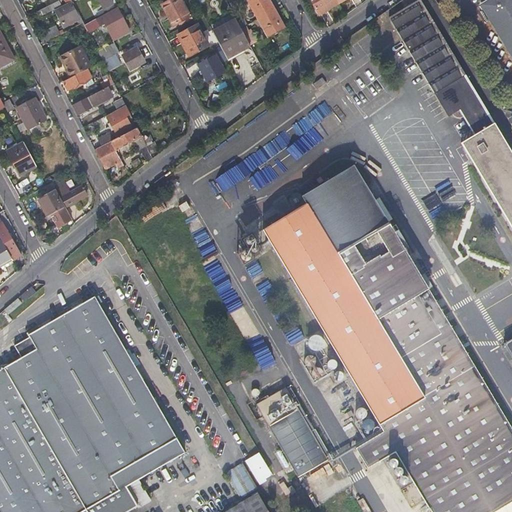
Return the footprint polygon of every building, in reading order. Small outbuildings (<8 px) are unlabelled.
[(113,4),(110,0),(98,0),(103,9),(113,4)] [(190,17),(180,0),(170,0),(161,5),(172,26),(190,17)] [(247,0),(257,18),(275,8),(269,0),(247,0)] [(327,9),(338,4),(336,0),(310,0),(319,16),(328,11),(327,9)] [(511,55),(511,0),(485,0),(480,4),(511,55)] [(57,1),(38,12),(41,19),(52,13),(51,10),(60,5),(57,1)] [(482,105),(420,1),(392,17),(447,110),(457,105),(464,116),(482,105)] [(63,26),(77,19),(80,18),(71,3),(55,11),(63,26)] [(129,31),(116,7),(96,18),(101,26),(104,25),(107,29),(109,27),(115,39),(129,31)] [(285,27),(275,8),(257,18),(268,37),(285,27)] [(240,29),(235,19),(211,30),(219,45),(226,58),(249,47),(249,46),(240,29)] [(84,24),(88,33),(96,29),(92,21),(84,24)] [(39,36),(42,43),(60,34),(55,24),(46,29),(48,31),(39,36)] [(247,24),(240,29),(249,46),(256,42),(247,24)] [(208,45),(197,25),(178,36),(188,56),(208,45)] [(0,67),(11,62),(3,47),(5,45),(0,35),(0,67)] [(115,54),(119,52),(115,43),(99,52),(103,60),(115,54)] [(87,69),(90,67),(78,46),(59,56),(70,78),(87,69)] [(144,62),(137,48),(123,55),(130,69),(144,62)] [(103,60),(108,71),(120,64),(115,54),(103,60)] [(225,73),(215,55),(197,64),(206,82),(225,73)] [(70,78),(63,82),(67,90),(82,82),(91,77),(87,69),(70,78)] [(108,86),(114,83),(109,72),(103,75),(105,79),(100,82),(103,89),(108,86)] [(318,88),(327,82),(323,77),(314,83),(318,88)] [(103,89),(87,97),(88,98),(72,106),(77,115),(113,96),(108,86),(103,89)] [(46,118),(34,95),(16,105),(28,128),(46,118)] [(112,102),(116,109),(125,104),(122,98),(112,102)] [(13,109),(8,100),(3,103),(5,107),(7,112),(13,109)] [(327,115),(332,110),(325,103),(320,107),(327,115)] [(127,115),(130,114),(130,113),(126,105),(106,116),(115,134),(130,127),(124,116),(127,115)] [(511,154),(482,105),(464,116),(473,131),(462,137),(511,220),(511,154)] [(315,127),(308,116),(281,134),(290,147),(297,142),(305,153),(344,125),(335,113),(315,127)] [(133,128),(137,127),(130,114),(127,115),(133,128)] [(146,162),(152,157),(137,127),(133,128),(113,139),(100,146),(93,150),(104,170),(116,163),(118,167),(123,164),(115,149),(131,140),(134,145),(137,143),(146,162)] [(97,139),(100,146),(113,139),(109,133),(97,139)] [(37,168),(32,158),(24,144),(7,152),(20,176),(37,168)] [(263,163),(268,158),(260,150),(255,154),(263,163)] [(491,511),(511,500),(511,436),(356,164),(305,194),(300,187),(288,193),(296,205),(246,235),(250,241),(237,249),(292,339),(319,324),(381,430),(352,446),(370,478),(397,463),(425,511),(491,511)] [(73,191),(66,180),(55,186),(65,206),(86,195),(81,186),(73,191)] [(49,215),(65,207),(55,189),(38,199),(47,217),(49,215)] [(49,215),(56,228),(71,219),(65,207),(49,215)] [(11,259),(12,260),(20,255),(2,222),(0,222),(0,238),(1,240),(11,259)] [(0,265),(11,259),(1,240),(0,240),(0,265)] [(237,302),(222,266),(211,271),(225,307),(237,302)] [(24,357),(0,370),(0,511),(129,511),(138,507),(125,485),(184,451),(98,296),(33,332),(33,336),(17,345),(24,357)] [(256,325),(243,333),(251,346),(264,337),(256,325)] [(511,358),(511,330),(500,338),(511,358)] [(257,350),(261,368),(276,364),(272,347),(257,350)] [(284,389),(263,400),(327,511),(342,511),(353,506),(356,505),(312,425),(290,385),(284,389)] [(258,484),(274,477),(263,452),(247,459),(258,484)] [(242,497),(256,489),(242,463),(235,467),(235,468),(229,471),(242,497)] [(224,511),(279,511),(268,491),(262,495),(259,497),(257,493),(224,511)]
